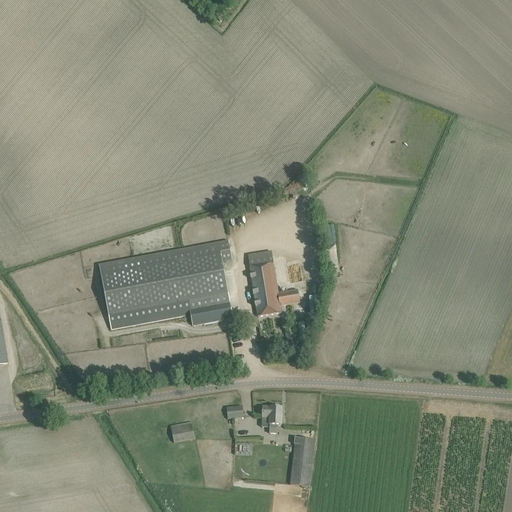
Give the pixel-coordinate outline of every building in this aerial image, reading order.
[(191,311),(230,304),(223,263),(232,261),(229,244),(100,269),(112,330),(191,315),(191,311)] [(300,304),(298,294),(298,291),(278,294),(271,252),(248,256),(258,318),(282,314),(280,307),(300,304)] [(233,319),(230,304),(191,311),(191,315),(193,327),(233,319)] [(294,330),(285,332),(287,351),(296,349),(294,330)] [(244,418),(243,407),(227,409),(228,420),(244,418)] [(262,408),(262,419),(262,428),(268,428),(268,434),(278,435),(278,427),(282,427),(282,409),(262,408)] [(174,443),(194,439),(191,423),(170,427),(174,443)] [(314,451),(315,441),(296,439),(295,449),(290,486),(310,488),(314,451)] [(0,478),(0,488),(2,488),(2,490),(32,485),(32,484),(38,483),(37,474),(31,475),(30,471),(1,476),(1,478),(0,478)]
